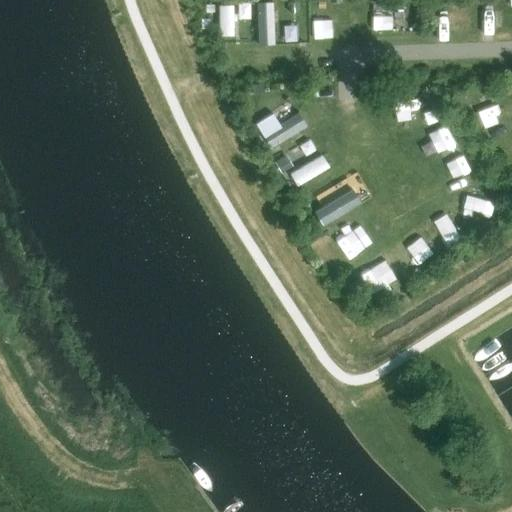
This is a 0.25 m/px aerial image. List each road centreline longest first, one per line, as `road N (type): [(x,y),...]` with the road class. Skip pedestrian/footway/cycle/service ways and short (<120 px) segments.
road 1 (track): [(454,345),(415,333),(342,364),(218,164),(139,0)]
road 2 (track): [(0,369),(33,431),(57,456),(133,487)]
